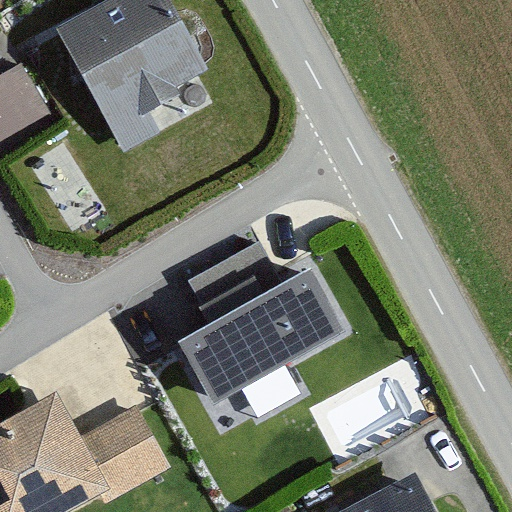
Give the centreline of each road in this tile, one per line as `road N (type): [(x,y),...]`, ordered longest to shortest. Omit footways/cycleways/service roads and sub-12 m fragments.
road 1 (residential): [(0,360),(348,156)]
road 2 (tertiary): [(511,449),(348,156)]
road 3 (tertiary): [(348,156),(266,0)]
